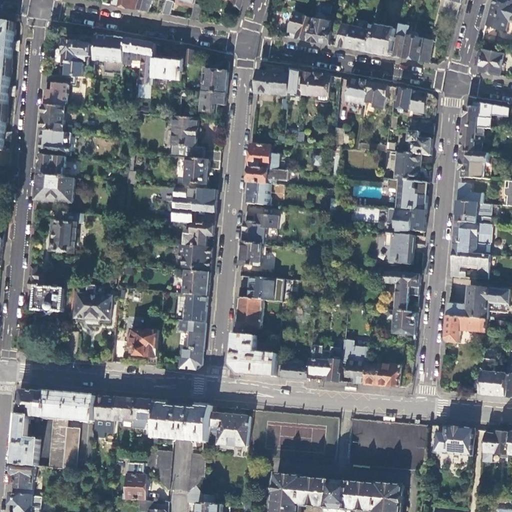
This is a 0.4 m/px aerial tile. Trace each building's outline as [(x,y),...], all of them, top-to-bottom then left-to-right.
[(115,0),(115,6),(124,8),(137,10),(138,10),(139,0),(115,0)] [(140,0),(138,10),(145,12),(150,12),(152,0),(157,0),(155,13),(163,15),(167,0),(140,0)] [(243,0),(233,0),(231,7),(241,10),(243,0)] [(457,20),(461,4),(448,0),(446,0),(445,7),(442,6),(439,14),(457,20)] [(511,2),(504,0),(493,0),(492,5),(495,6),(493,12),(490,12),(487,21),(486,26),(494,28),(494,29),(506,32),(509,22),(511,22),(511,2)] [(330,4),(322,2),(316,20),(310,42),(317,43),(330,45),(333,32),(332,31),(333,23),(327,22),(328,16),(332,13),(333,8),(330,4)] [(195,4),(191,20),(201,22),(205,7),(196,4),(195,4)] [(310,42),(316,20),(307,17),(307,16),(297,13),(292,33),(300,35),(299,40),(310,42)] [(381,17),(376,33),(371,53),(384,55),(395,57),(398,34),(399,30),(384,27),(387,18),(381,17)] [(0,150),(4,151),(5,139),(5,134),(9,94),(9,88),(13,49),(13,43),(15,22),(0,20),(0,150)] [(413,24),(413,23),(405,21),(402,34),(410,36),(413,24)] [(410,36),(409,38),(406,59),(422,62),(430,63),(433,42),(418,39),(419,34),(416,33),(417,24),(413,24),(410,36)] [(353,27),(343,25),(337,47),(347,48),(353,27)] [(376,33),(353,27),(347,48),(357,50),(371,53),(376,33)] [(124,67),(127,38),(108,35),(96,33),(95,45),(94,56),(95,56),(95,60),(106,61),(105,73),(124,75),(124,67)] [(398,34),(395,57),(402,58),(406,59),(409,38),(401,37),(401,34),(398,34)] [(127,38),(124,67),(133,68),(134,53),(150,54),(149,60),(143,60),(140,96),(152,97),(153,78),(155,56),(157,44),(141,41),(127,38)] [(94,56),(95,45),(78,43),(66,41),(66,51),(60,50),(58,51),(58,61),(59,63),(65,63),(68,63),(68,76),(84,77),(85,65),(82,64),(82,62),(88,62),(88,57),(91,57),(92,56),(94,56)] [(195,51),(186,49),(185,63),(194,65),(195,51)] [(505,54),(479,49),(475,66),(478,72),(495,75),(501,76),(505,54)] [(169,58),(155,56),(153,78),(183,81),(185,59),(181,59),(181,57),(170,56),(169,58)] [(293,75),(291,96),(293,96),(293,100),(302,100),(303,97),(304,95),(306,74),(306,71),(300,70),(294,69),(293,75)] [(228,86),(229,72),(207,70),(205,91),(228,93),(228,86)] [(275,94),(291,96),(293,75),(260,70),(258,93),(261,94),(260,101),(274,103),(275,94)] [(306,74),(304,95),(331,97),(333,76),(306,74)] [(361,81),(351,80),(348,97),(348,102),(367,105),(367,103),(371,83),(361,81)] [(371,83),(367,103),(376,105),(376,108),(386,110),(390,87),(382,85),(371,83)] [(60,89),(47,88),(46,95),(60,96),(60,89)] [(412,91),(401,89),(397,109),(426,114),(429,94),(412,91)] [(205,91),(203,112),(219,113),(220,106),(226,106),(227,101),(228,93),(205,91)] [(46,106),(63,108),(63,97),(60,96),(46,95),(46,106)] [(466,116),(465,127),(484,128),(484,129),(487,129),(490,105),(482,103),(472,101),(467,106),(466,116)] [(77,112),(78,109),(63,108),(46,106),(43,131),(63,133),(65,133),(67,112),(77,112)] [(200,119),(173,117),(172,125),(175,125),(173,145),(198,147),(200,119)] [(434,133),(435,124),(419,123),(418,132),(421,132),(434,133)] [(484,128),(465,127),(464,143),(463,152),(482,154),(483,143),(476,142),(476,136),(484,136),(484,129),(484,128)] [(63,133),(43,131),(41,152),(64,154),(65,145),(64,145),(65,140),(62,140),(63,133)] [(421,132),(418,132),(410,131),(409,146),(413,146),(412,153),(423,154),(432,155),(433,145),(434,140),(420,139),(421,132)] [(337,134),(336,146),(342,147),(344,135),(337,134)] [(272,154),(273,146),(253,145),(252,160),(251,168),(281,170),(282,155),(272,154)] [(342,147),(336,146),(334,175),(341,175),(343,147),(342,147)] [(0,150),(0,165),(10,166),(11,152),(4,151),(0,150)] [(221,161),(222,153),(207,151),(206,160),(221,161)] [(412,153),(399,152),(397,180),(416,181),(420,182),(423,154),(412,153)] [(482,154),(463,152),(462,167),(461,177),(484,179),(486,163),(489,164),(490,154),(482,154)] [(138,171),(134,171),(136,153),(132,153),(129,183),(137,184),(138,171)] [(67,168),(68,158),(41,156),(39,176),(65,178),(66,168),(67,168)] [(189,158),(187,183),(209,185),(211,169),(221,170),(221,161),(206,160),(189,158)] [(289,181),(290,171),(281,170),(251,168),(250,179),(250,182),(269,183),(269,181),(269,179),(275,180),(289,181)] [(76,179),(65,178),(39,176),(37,200),(38,200),(74,203),(76,179)] [(428,201),(429,196),(419,195),(419,189),(415,189),(416,181),(397,180),(388,179),(387,189),(397,190),(399,197),(398,209),(401,209),(428,212),(428,201)] [(272,197),(274,197),(275,185),(271,184),(269,183),(250,182),(249,191),(248,203),(272,205),(272,197)] [(471,194),(471,187),(473,187),(474,185),(471,185),(471,184),(460,183),(459,197),(458,202),(485,204),(485,195),(471,194)] [(217,206),(219,191),(197,189),(195,211),(217,213),(217,206)] [(338,212),(340,190),(335,190),(334,202),(332,202),(332,211),(338,212)] [(493,205),(485,204),(458,202),(457,214),(457,221),(480,224),(480,223),(485,224),(486,218),(492,218),(493,205)] [(398,209),(391,208),(390,218),(400,219),(401,209),(398,209)] [(426,226),(428,212),(401,209),(400,219),(414,221),(413,231),(426,232),(426,226)] [(55,221),(53,252),(75,254),(78,224),(77,224),(77,214),(57,212),(53,212),(53,215),(57,215),(56,221),(55,221)] [(192,213),(171,212),(170,222),(192,223),(192,213)] [(244,244),(264,245),(267,246),(268,234),(278,235),(280,217),(260,215),(259,223),(255,222),(246,222),(246,229),(244,244)] [(480,224),(457,221),(455,241),(454,251),(486,254),(487,243),(492,243),(494,226),(480,224)] [(215,231),(216,226),(194,224),(193,234),(195,234),(194,238),(197,238),(196,247),(208,248),(209,236),(215,236),(215,231)] [(413,264),(415,236),(388,233),(387,247),(393,248),(392,262),(413,264)] [(255,263),(262,264),(264,245),(244,244),(243,257),(242,265),(254,266),(255,263)] [(208,248),(196,247),(182,246),(181,260),(185,260),(184,268),(212,270),(213,262),(214,248),(208,248)] [(486,254),(454,251),(453,267),(452,276),(467,277),(467,268),(468,264),(480,266),(480,269),(478,278),(494,280),(495,270),(490,270),(491,255),(486,254)] [(211,273),(187,271),(185,294),(209,297),(210,291),(211,273)] [(421,288),(422,275),(386,272),(386,283),(401,284),(399,311),(410,312),(411,296),(420,296),(421,288)] [(46,282),(46,274),(31,273),(30,281),(46,282)] [(279,279),(261,277),(254,277),(253,288),(251,287),(249,299),(266,301),(277,302),(279,279)] [(67,284),(46,282),(30,281),(30,289),(38,289),(36,310),(37,311),(38,314),(41,316),(44,317),(48,314),(49,311),(52,316),(57,312),(64,313),(67,284)] [(77,318),(88,319),(88,324),(100,325),(100,320),(112,320),(114,297),(105,296),(105,287),(89,285),(88,295),(79,294),(77,318)] [(468,308),(449,306),(449,309),(448,316),(489,319),(489,310),(506,311),(507,304),(510,304),(511,291),(470,287),(468,308)] [(150,290),(139,289),(139,297),(150,298),(150,290)] [(342,296),(331,295),(329,306),(332,306),(340,307),(342,296)] [(266,301),(249,299),(239,298),(238,316),(236,335),(245,336),(246,327),(263,329),(266,301)] [(389,319),(396,320),(397,311),(391,310),(390,311),(389,311),(389,319)] [(410,312),(399,311),(397,311),(395,334),(417,335),(417,328),(419,313),(410,312)] [(487,333),(489,319),(448,316),(447,333),(446,340),(448,342),(460,343),(462,331),(487,333)] [(162,331),(161,330),(149,330),(149,331),(132,329),(131,347),(134,347),(134,354),(138,354),(138,355),(147,356),(146,366),(158,367),(162,331)] [(80,333),(71,332),(69,359),(78,360),(80,333)] [(191,332),(190,348),(184,348),(183,358),(178,357),(177,369),(197,370),(203,366),(205,350),(206,334),(191,332)] [(245,336),(236,335),(233,364),(242,374),(260,375),(277,377),(278,365),(279,355),(257,352),(258,337),(245,336)] [(355,347),(355,341),(346,340),(345,346),(344,363),(349,364),(348,377),(356,378),(356,384),(361,384),(367,385),(369,362),(369,358),(370,348),(355,347)] [(344,363),(345,346),(331,345),(331,349),(324,349),(325,344),(313,343),(311,367),(310,375),(324,376),(330,376),(329,381),(342,382),(344,363)] [(379,359),(369,358),(369,362),(367,385),(386,386),(401,388),(403,366),(391,365),(391,366),(381,365),(381,369),(378,369),(379,359)] [(497,360),(485,359),(481,394),(492,395),(506,396),(508,374),(496,373),(497,360)] [(278,365),(277,377),(294,378),(310,380),(310,375),(311,367),(301,366),(301,364),(291,363),(292,361),(285,360),(285,366),(278,365)] [(20,393),(19,414),(31,415),(31,416),(47,417),(49,392),(36,391),(24,390),(20,393)] [(59,393),(49,392),(47,417),(55,418),(51,467),(64,469),(68,428),(68,419),(70,394),(59,393)] [(82,395),(70,394),(68,419),(96,422),(96,419),(98,396),(82,395)] [(109,397),(98,396),(96,419),(116,421),(118,398),(109,397)] [(118,398),(116,421),(135,422),(135,419),(137,400),(128,399),(118,398)] [(148,401),(137,400),(135,419),(148,421),(157,421),(159,402),(148,401)] [(172,403),(159,402),(157,421),(156,438),(184,440),(210,443),(212,429),(215,411),(215,407),(207,406),(202,406),(201,411),(172,408),(172,403)] [(253,415),(215,411),(212,429),(218,430),(217,445),(249,448),(253,415)] [(31,415),(19,414),(15,452),(14,465),(37,466),(39,467),(41,440),(29,439),(31,416),(31,415)] [(423,467),(426,424),(352,420),(351,440),(356,440),(355,456),(367,457),(366,463),(396,465),(396,466),(423,467)] [(459,428),(446,427),(445,433),(438,432),(436,452),(474,456),(477,430),(459,428)] [(80,429),(68,428),(64,469),(77,470),(80,429)] [(511,432),(503,432),(500,431),(500,434),(487,434),(485,452),(510,455),(511,432)] [(157,470),(157,476),(169,491),(170,490),(173,452),(158,451),(158,454),(157,470)] [(149,469),(157,470),(158,454),(150,453),(149,464),(149,469)] [(190,492),(190,493),(206,477),(207,455),(193,454),(190,492)] [(130,463),(129,474),(146,476),(146,469),(149,469),(149,464),(130,463)] [(37,466),(14,465),(13,484),(17,484),(17,488),(17,489),(17,495),(33,496),(34,490),(35,490),(37,466)] [(401,511),(402,503),(400,502),(400,498),(401,498),(402,491),(401,490),(402,484),(391,483),(391,482),(385,482),(385,483),(375,482),(375,483),(366,482),(359,481),(350,481),(350,480),(343,480),(332,479),(325,478),(325,479),(317,478),(317,477),(310,477),(301,476),(301,475),(291,474),(291,473),(284,473),(284,474),(273,473),(269,511),(299,511),(300,506),(307,506),(306,507),(314,507),(322,507),(322,511),(351,511),(352,510),(372,511),(371,511),(401,511)] [(140,500),(148,501),(149,476),(146,476),(129,474),(128,495),(125,495),(125,500),(140,500)] [(209,493),(190,493),(190,496),(190,504),(199,505),(209,505),(209,493)] [(41,511),(43,497),(33,496),(17,495),(12,494),(11,505),(17,506),(16,511),(41,511)] [(140,509),(148,510),(148,511),(167,511),(166,511),(152,510),(153,501),(148,501),(140,500),(140,509)]
